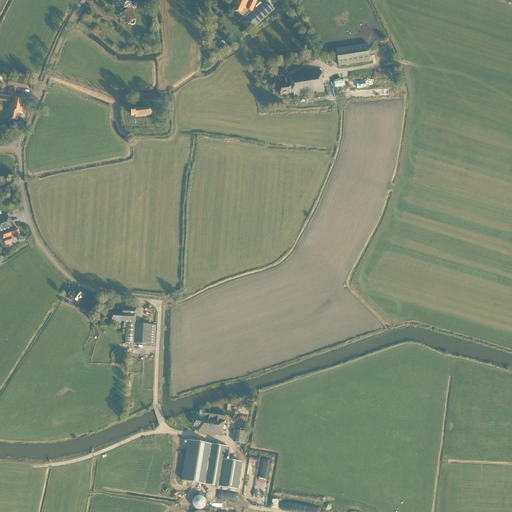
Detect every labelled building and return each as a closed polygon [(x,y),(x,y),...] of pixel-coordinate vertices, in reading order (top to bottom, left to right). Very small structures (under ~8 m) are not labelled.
[(132,25),(132,26),(133,26),(133,25),(134,25),(135,24),(135,23),(135,22),(135,21),(135,20),(134,20),(135,19),(128,9),(137,3),(134,0),(111,0),(121,14),(120,14),(121,17),(122,18),(126,18),(126,21),(125,21),(128,25),(129,23),(130,25),(131,25),(132,25)] [(241,16),(244,17),(251,0),(236,0),(234,4),(236,5),(235,8),(233,12),(241,16)] [(267,2),(243,22),(251,31),(274,10),(267,2)] [(336,49),(338,67),(370,62),(368,44),(336,49)] [(294,97),(324,92),(322,72),(290,77),(290,79),(283,80),(284,85),(279,85),(280,95),(293,93),(294,97)] [(8,86),(27,89),(28,83),(8,80),(8,86)] [(374,89),(374,97),(392,97),(391,89),(374,89)] [(0,100),(10,102),(11,96),(0,94),(0,100)] [(19,113),(23,114),(25,99),(12,97),(10,110),(11,111),(10,119),(17,120),(19,113)] [(150,108),(148,108),(135,109),(135,111),(131,111),(131,116),(135,116),(135,117),(149,116),(149,115),(150,115),(151,114),(152,113),(152,112),(152,110),(151,109),(150,108)] [(0,232),(1,233),(5,245),(13,242),(12,239),(18,237),(18,234),(19,234),(18,229),(16,230),(15,228),(13,229),(9,215),(0,218),(0,232)] [(73,299),(78,303),(84,295),(79,291),(77,293),(73,290),(67,298),(71,301),(73,299)] [(90,306),(88,310),(93,313),(97,303),(92,301),(91,305),(90,306)] [(117,321),(117,322),(116,326),(121,326),(122,323),(122,327),(126,328),(125,343),(155,345),(156,325),(136,324),(136,309),(121,308),(121,314),(112,314),(112,321),(117,321)] [(225,414),(205,411),(204,418),(202,417),(202,418),(195,417),(194,426),(199,427),(199,433),(222,436),(225,414)] [(247,432),(236,431),(234,443),(245,444),(247,432)] [(237,490),(241,463),(226,460),(228,447),(207,444),(202,484),(237,490)] [(250,479),(257,481),(261,457),(254,456),(250,479)] [(200,496),(199,496),(198,496),(197,496),(196,497),(195,497),(195,498),(194,498),(194,499),(193,499),(193,500),(193,501),(192,501),(192,502),(192,503),(192,504),(192,505),(193,505),(193,506),(194,507),(194,508),(195,508),(195,509),(196,509),(197,509),(197,510),(198,510),(199,510),(200,510),(201,510),(202,509),(203,509),(204,508),(205,507),(205,506),(206,505),(206,504),(206,503),(206,502),(206,501),(205,500),(205,499),(205,498),(204,498),(203,497),(202,497),(202,496),(201,496),(200,496)]
